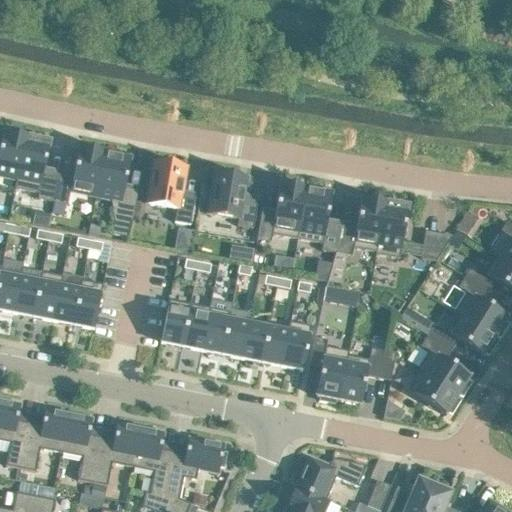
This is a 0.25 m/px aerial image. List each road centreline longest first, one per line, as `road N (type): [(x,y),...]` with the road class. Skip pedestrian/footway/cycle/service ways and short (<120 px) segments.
road 1 (residential): [(0,100),(233,147),(511,187)]
road 2 (residential): [(281,417),(0,364)]
road 3 (residential): [(462,449),(281,417)]
